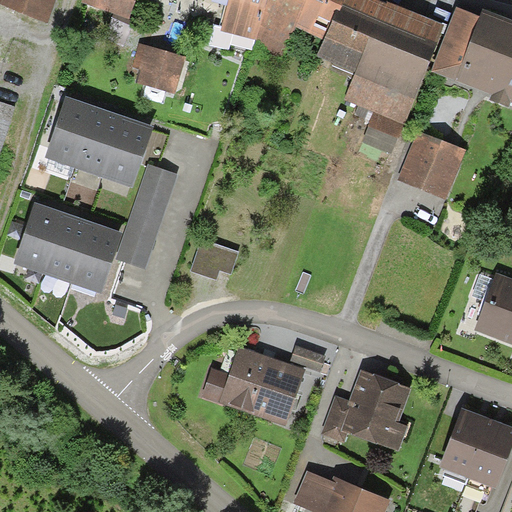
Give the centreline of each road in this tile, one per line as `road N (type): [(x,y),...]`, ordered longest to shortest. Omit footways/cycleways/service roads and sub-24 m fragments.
road 1 (residential): [(110,414),(169,342),(221,313),(284,316),(341,331),(511,396)]
road 2 (unknown): [(169,342),(159,280),(201,148)]
road 3 (unknown): [(72,0),(0,188)]
road 4 (tertiary): [(110,414),(226,511)]
road 5 (tertiary): [(0,319),(110,414)]
